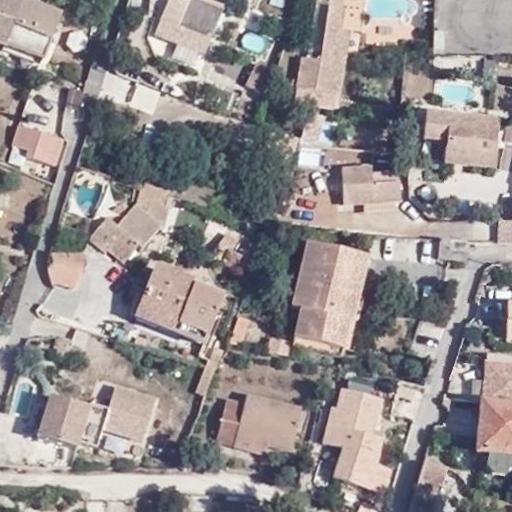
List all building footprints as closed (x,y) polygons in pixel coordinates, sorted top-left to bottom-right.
[(18,0),(0,0),(0,25),(14,31),(8,46),(47,60),(62,17),(18,0)] [(187,0),(187,1),(185,0),(168,0),(162,17),(178,22),(176,27),(188,31),(184,43),(203,49),(207,37),(210,38),(221,9),(198,0),(187,0)] [(299,5),(289,0),(260,0),(257,7),(289,24),(299,5)] [(322,51),(343,55),(348,37),(338,34),(343,12),(338,11),(341,0),(332,0),(332,2),(322,51)] [(68,47),(85,51),(89,32),(72,29),(68,47)] [(334,97),(343,55),(322,51),(320,62),(315,93),(334,97)] [(273,63),(257,58),(248,80),(263,86),(273,63)] [(315,92),(320,62),(302,59),(296,89),(315,92)] [(495,122),(425,117),(424,143),(444,145),(443,166),(491,170),(495,122)] [(319,124),(310,122),(305,141),(314,143),(319,124)] [(65,143),(38,134),(30,158),(56,167),(65,143)] [(341,169),(342,186),(369,185),(369,167),(341,169)] [(172,195),(212,209),(218,189),(177,177),(172,195)] [(401,201),(399,182),(369,185),(342,186),(343,205),(401,201)] [(147,189),(143,188),(138,202),(150,207),(145,221),(133,211),(115,231),(106,224),(87,243),(101,258),(107,252),(122,265),(138,250),(142,253),(158,233),(165,235),(170,215),(166,213),(172,195),(148,186),(147,189)] [(237,245),(226,236),(217,249),(228,257),(237,245)] [(465,263),(466,244),(440,242),(438,261),(465,263)] [(291,309),(302,312),(351,322),(366,262),(306,250),(291,309)] [(50,278),(59,287),(72,289),(80,258),(56,259),(50,278)] [(80,258),(72,289),(76,290),(83,258),(80,258)] [(154,265),(136,305),(206,332),(221,298),(166,276),(169,270),(154,265)] [(206,332),(136,305),(132,315),(203,342),(206,332)] [(503,343),(511,343),(511,307),(504,307),(503,343)] [(347,347),(354,323),(351,322),(302,312),(295,348),(342,359),(345,347),(347,347)] [(249,321),(238,317),(229,345),(240,349),(249,321)] [(269,358),(288,361),(292,345),(273,341),(269,358)] [(216,372),(206,368),(197,393),(200,394),(207,397),(216,372)] [(385,402),(343,390),(337,410),(333,409),(322,444),(341,450),(332,479),(381,494),(389,470),(373,465),(384,434),(375,431),(385,402)] [(196,403),(203,406),(207,397),(200,394),(196,403)] [(234,438),(265,446),(288,452),(299,411),(245,396),(242,407),(225,403),(213,444),(232,449),(234,438)] [(57,443),(49,469),(72,470),(78,448),(88,415),(91,409),(52,398),(39,438),(57,443)] [(160,447),(159,451),(177,454),(179,444),(183,445),(190,414),(186,412),(188,406),(166,402),(165,405),(138,401),(133,431),(149,434),(147,444),(160,447)] [(480,455),(480,460),(489,460),(489,468),(496,475),(507,475),(511,472),(511,406),(484,405),(480,405),(478,455),(480,455)] [(88,415),(78,448),(100,455),(107,433),(103,432),(106,420),(88,415)] [(477,448),(478,435),(455,434),(455,447),(477,448)] [(261,457),(265,446),(234,438),(232,449),(261,457)] [(423,464),(407,511),(426,511),(440,470),(423,464)] [(446,511),(451,498),(433,492),(426,511),(446,511)]
